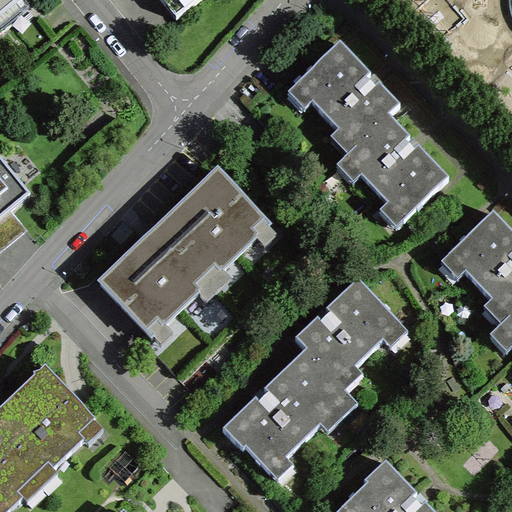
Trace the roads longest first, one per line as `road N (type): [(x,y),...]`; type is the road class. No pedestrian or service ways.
road 1 (residential): [(186,123),(0,319)]
road 2 (residential): [(286,0),(186,123)]
road 3 (residential): [(186,123),(86,0)]
